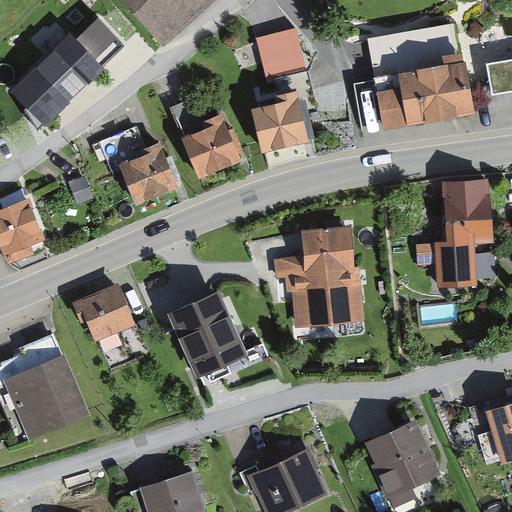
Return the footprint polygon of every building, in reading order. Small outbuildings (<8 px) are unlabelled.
[(218,0),(147,0),(176,35),(218,0)] [(472,105),(464,57),(377,70),(385,118),(472,105)] [(0,60),(0,125),(27,111),(0,60)] [(511,63),(492,66),(496,94),(511,92),(511,63)] [(309,137),(300,92),(255,101),(265,147),(309,137)] [(242,159),(226,117),(184,132),(200,175),(242,159)] [(179,185),(164,144),(124,158),(138,199),(179,185)] [(79,199),(92,196),(87,176),(74,179),(79,199)] [(495,244),(491,179),(442,182),(446,244),(435,245),(436,262),(438,289),(477,286),(477,279),(496,278),(494,255),(476,256),(475,246),(495,244)] [(42,240),(26,200),(0,210),(0,244),(8,265),(33,255),(29,245),(42,240)] [(307,257),(291,259),(298,324),(360,318),(351,224),(304,228),(307,257)] [(436,262),(435,245),(417,246),(418,264),(436,262)] [(134,326),(117,286),(79,301),(96,342),(134,326)] [(246,354),(219,294),(170,315),(198,376),(246,354)] [(64,352),(6,374),(30,435),(88,413),(64,352)] [(511,403),(486,411),(502,464),(511,461),(511,403)] [(414,422),(366,444),(370,453),(390,498),(439,476),(425,447),(414,422)] [(293,511),(341,492),(320,442),(245,473),(261,511),(293,511)] [(204,511),(192,473),(140,490),(146,511),(204,511)]
